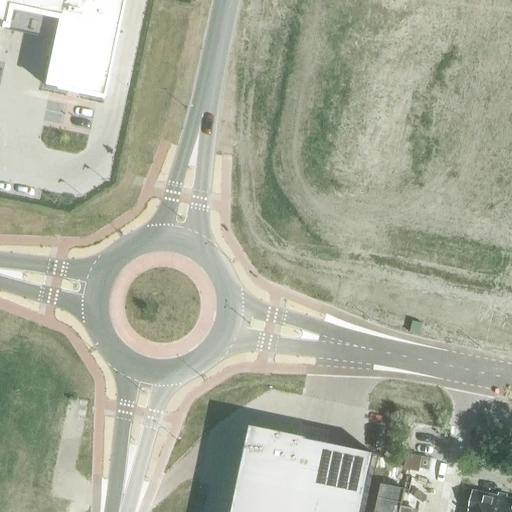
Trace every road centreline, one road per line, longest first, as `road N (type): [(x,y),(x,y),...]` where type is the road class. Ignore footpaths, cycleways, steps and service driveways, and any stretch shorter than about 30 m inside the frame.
road 1 (unclassified): [(323,340),(511,381)]
road 2 (unclassified): [(225,0),(197,141)]
